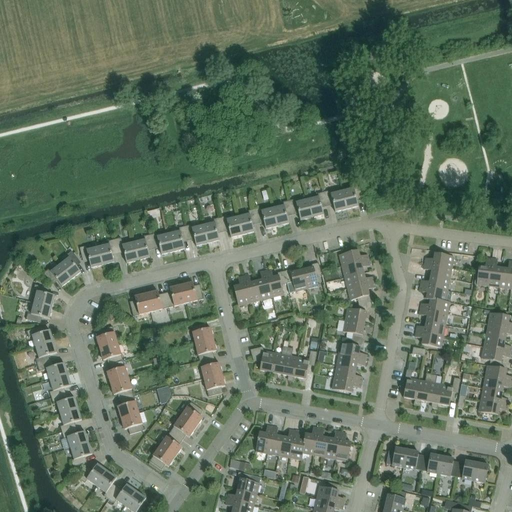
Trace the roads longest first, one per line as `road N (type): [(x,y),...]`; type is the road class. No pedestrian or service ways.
road 1 (residential): [(179,498),(111,450),(73,313),(99,290),(214,263)]
road 2 (residential): [(376,424),(401,289),(386,226)]
road 3 (residential): [(214,263),(386,226)]
road 4 (residential): [(249,404),(214,263)]
road 5 (residential): [(511,450),(376,424)]
road 6 (residential): [(376,424),(249,404)]
road 7 (residential): [(386,226),(511,242)]
